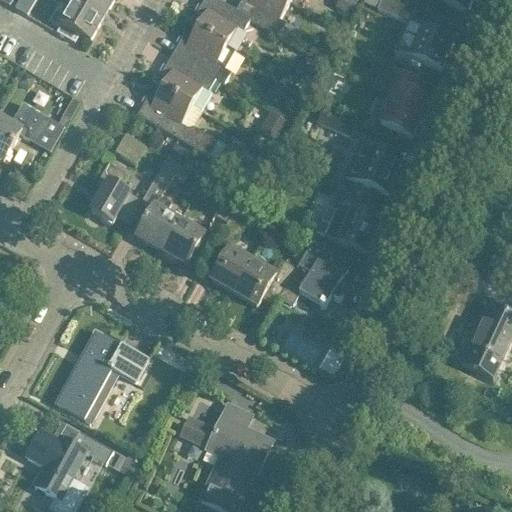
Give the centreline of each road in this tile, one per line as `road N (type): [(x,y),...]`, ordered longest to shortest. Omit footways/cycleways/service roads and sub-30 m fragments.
road 1 (residential): [(342,419),(511,41)]
road 2 (residential): [(342,419),(77,264)]
road 3 (residential): [(23,232),(152,0)]
road 4 (residential): [(0,408),(77,264)]
